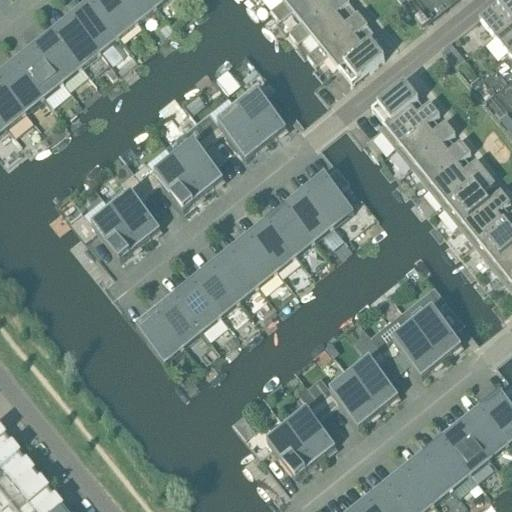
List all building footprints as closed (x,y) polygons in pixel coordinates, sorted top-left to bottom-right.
[(120,44),(139,29),(115,0),(102,0),(92,9),(120,44)] [(115,0),(139,29),(158,14),(146,0),(115,0)] [(146,0),(158,14),(174,0),(146,0)] [(271,15),(273,17),(293,0),(258,0),(262,4),(267,0),(279,0),(284,5),(271,15)] [(293,0),(273,17),(280,26),(293,16),(302,28),(289,38),(291,39),(339,0),(293,0)] [(309,62),(354,26),(360,21),(342,0),(339,0),(291,39),(298,49),(311,39),(320,50),(307,60),(309,62)] [(395,0),(408,15),(417,8),(410,0),(395,0)] [(494,45),(511,30),(511,0),(480,27),(494,45)] [(120,44),(92,9),(90,7),(83,12),(85,15),(73,24),(101,59),(120,44)] [(329,61),(339,74),(358,59),(372,48),(378,43),(360,21),(354,26),(309,62),(316,71),(329,61)] [(83,74),(101,59),(73,24),(54,39),(83,74)] [(509,62),(511,59),(511,30),(494,45),(509,62)] [(64,89),(83,74),(54,39),(36,54),(64,89)] [(372,48),(358,59),(339,74),(352,90),(385,64),(372,48)] [(64,89),(36,54),(34,52),(27,58),(29,60),(17,69),(45,104),(64,89)] [(0,86),(27,119),(45,104),(17,69),(0,82),(0,86)] [(256,72),(243,82),(247,87),(259,76),(256,72)] [(27,119),(0,86),(0,124),(8,135),(27,119)] [(405,88),(372,115),(385,131),(417,104),(405,88)] [(238,115),(266,150),(286,134),(263,105),(275,96),(270,89),(238,115)] [(381,134),(397,154),(439,120),(430,109),(424,113),(417,104),(385,131),(381,134)] [(207,140),(212,147),(223,137),(246,166),(266,150),(238,115),(219,130),(210,119),(198,128),(207,140)] [(397,154),(413,173),(455,139),(439,120),(397,154)] [(0,141),(8,135),(0,124),(0,141)] [(413,173),(428,192),(470,159),(461,147),(455,139),(413,173)] [(207,140),(175,165),(203,200),(223,184),(200,156),(212,147),(207,140)] [(428,192),(444,212),(486,178),(470,159),(428,192)] [(175,165),(155,181),(144,191),(149,197),(160,188),(183,217),(203,200),(175,165)] [(337,173),(325,182),(339,198),(350,189),(337,173)] [(486,178),(444,212),(460,231),(501,197),(495,189),(486,178)] [(132,200),(112,216),(141,251),(161,235),(138,207),(149,197),(144,191),(134,179),(122,189),(132,200)] [(339,198),(325,182),(306,198),(334,233),(354,217),(339,198)] [(299,204),(287,213),(316,248),(334,233),(306,198),(304,195),(297,201),(299,204)] [(460,231),(475,250),(511,220),(511,210),(501,197),(460,231)] [(316,248),(287,213),(269,228),(297,263),(316,248)] [(93,231),(84,220),(71,230),(86,248),(97,239),(121,267),(141,251),(112,216),(93,231)] [(511,220),(475,250),(491,270),(511,252),(511,220)] [(269,228),(250,243),(278,278),(297,263),(269,228)] [(278,278),(250,243),(231,258),(260,293),(278,278)] [(511,252),(491,270),(506,289),(511,284),(511,252)] [(231,258),(212,273),(241,309),(260,293),(231,258)] [(205,279),(194,288),(222,324),(241,309),(212,273),(211,271),(203,277),(205,279)] [(222,324),(194,288),(175,303),(203,339),(222,324)] [(175,303),(156,319),(185,354),(203,339),(175,303)] [(450,313),(445,307),(413,332),(442,367),(462,351),(439,322),(450,313)] [(154,316),(147,322),(149,324),(137,334),(165,370),(185,354),(156,319),(154,316)] [(422,383),(442,367),(413,332),(382,357),(387,364),(399,355),(422,383)] [(382,357),(350,383),(379,418),(399,402),(376,373),(387,364),(382,357)] [(359,434),(379,418),(350,383),(319,408),(324,415),(336,405),(359,434)] [(511,390),(501,400),(511,413),(511,390)] [(511,413),(501,400),(481,415),(510,451),(511,448),(511,413)] [(316,469),(336,452),(313,424),(324,415),(319,408),(288,433),(316,469)] [(510,451),(481,415),(462,430),(491,466),(510,451)] [(462,430),(444,446),(472,481),(491,466),(462,430)] [(316,469),(288,433),(256,459),(261,465),(273,456),(296,485),(316,469)] [(0,457),(9,450),(8,451),(2,443),(3,442),(0,438),(0,457)] [(437,451),(425,461),(454,496),(472,481),(444,446),(442,443),(435,449),(437,451)] [(0,457),(0,487),(24,468),(23,468),(22,468),(16,461),(17,460),(9,450),(0,457)] [(416,464),(418,466),(406,476),(435,511),(454,496),(425,461),(423,458),(416,464)] [(0,487),(0,511),(6,511),(39,487),(37,485),(36,486),(30,478),(31,478),(24,468),(0,487)] [(406,476),(388,491),(404,511),(433,511),(435,511),(406,476)] [(6,511),(42,511),(52,504),(52,503),(51,504),(45,496),(46,496),(39,487),(6,511)] [(381,497),(369,506),(374,511),(404,511),(388,491),(386,488),(379,494),(381,497)] [(360,509),(362,511),(361,511),(374,511),(369,506),(367,503),(360,509)]
